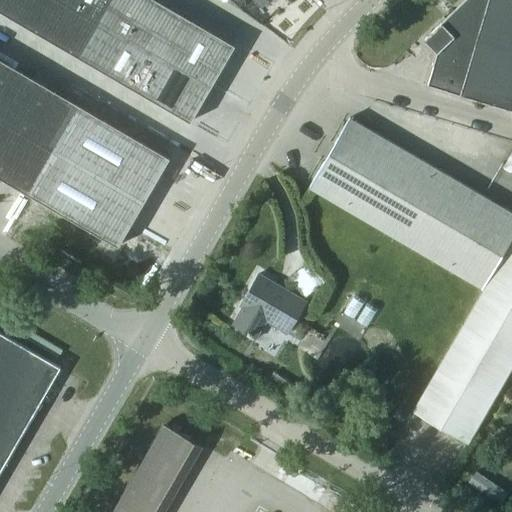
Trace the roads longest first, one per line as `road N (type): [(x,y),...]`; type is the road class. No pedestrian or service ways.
road 1 (unclassified): [(141,341),(284,99),(372,0)]
road 2 (unclassified): [(433,511),(141,341)]
road 3 (unclassified): [(43,511),(141,341)]
road 4 (unclassified): [(141,341),(0,258)]
